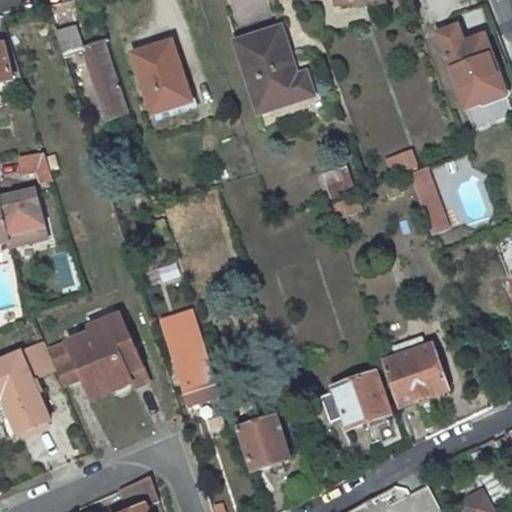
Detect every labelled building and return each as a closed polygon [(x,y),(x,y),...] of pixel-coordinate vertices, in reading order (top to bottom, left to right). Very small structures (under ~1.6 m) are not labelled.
[(84,51),(76,28),(57,34),(66,61),(84,55),(107,123),(126,116),(103,45),(84,51)] [(283,30),(237,44),(260,115),(315,98),(308,75),(299,78),(283,30)] [(457,30),(438,36),(465,110),(483,104),(480,97),(494,91),(487,73),(495,70),(483,39),(463,46),(457,30)] [(169,44),(133,56),(153,118),(190,106),(169,44)] [(3,45),(0,46),(0,84),(11,82),(3,45)] [(0,93),(25,88),(22,80),(11,82),(0,84),(0,93)] [(410,151),(383,160),(389,176),(416,167),(410,151)] [(55,182),(46,154),(23,158),(30,179),(40,175),(45,185),(55,182)] [(410,172),(423,208),(439,202),(426,166),(410,172)] [(0,196),(0,224),(5,244),(6,247),(40,238),(28,191),(0,196)] [(357,199),(333,207),(338,220),(361,211),(357,199)] [(449,231),(439,202),(423,208),(433,237),(449,231)] [(40,238),(6,247),(10,267),(44,258),(40,238)] [(148,382),(118,315),(85,329),(88,334),(46,352),(54,371),(62,387),(80,380),(85,389),(104,381),(110,393),(130,385),(132,389),(148,382)] [(168,338),(190,406),(218,397),(196,329),(168,338)] [(399,408),(447,390),(432,345),(425,347),(421,337),(394,348),(398,358),(383,363),(399,408)] [(41,342),(0,359),(0,396),(1,396),(18,433),(48,420),(44,410),(32,383),(30,381),(54,371),(46,352),(41,342)] [(389,416),(374,374),(333,389),(334,393),(344,419),(347,430),(389,416)] [(50,407),(38,381),(32,383),(44,410),(50,407)] [(104,381),(85,389),(90,401),(110,393),(104,381)] [(321,398),(330,425),(344,419),(334,393),(321,398)] [(1,396),(0,396),(0,414),(10,436),(18,433),(1,396)] [(277,420),(241,431),(253,472),(289,461),(277,420)] [(147,511),(159,505),(150,478),(121,491),(129,510),(125,511),(147,511)] [(490,511),(481,493),(460,503),(465,511),(490,511)]
